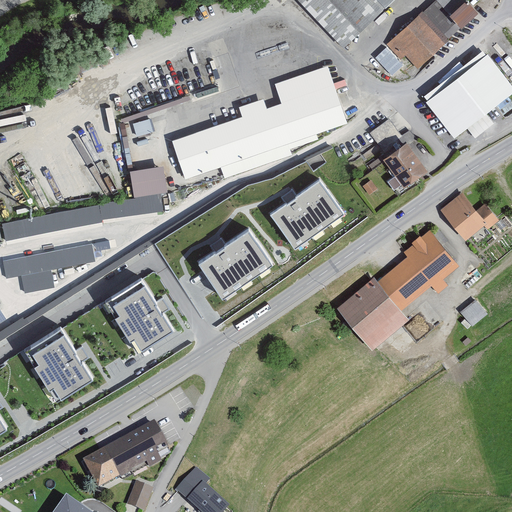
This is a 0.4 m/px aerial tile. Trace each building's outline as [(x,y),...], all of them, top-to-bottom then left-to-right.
[(394,0),(296,0),(343,49),(394,0)] [(480,15),(465,0),(436,0),(387,46),(401,60),(406,55),(420,70),(450,42),(447,39),(461,26),(465,30),(480,15)] [(511,94),(511,87),(489,56),(428,102),(454,138),(511,94)] [(346,123),(327,67),(275,85),(282,104),(266,109),(263,100),(241,107),(245,118),(174,142),(187,179),(222,166),(226,178),(291,155),(287,144),(346,123)] [(152,116),(135,120),(139,133),(155,129),(152,116)] [(389,117),(369,131),(383,150),(402,136),(389,117)] [(429,172),(411,144),(387,160),(406,187),(429,172)] [(170,192),(165,167),(131,172),(135,198),(170,192)] [(319,170),(268,208),(295,244),(346,206),(319,170)] [(372,182),(364,188),(370,196),(378,190),(372,182)] [(480,209),(464,192),(443,211),(468,240),(485,224),(490,229),(502,218),(488,202),(480,209)] [(248,221),(197,258),(223,294),(274,257),(248,221)] [(408,255),(379,280),(401,307),(432,281),(439,289),(448,282),(443,276),(458,263),(429,228),(423,234),(421,231),(411,240),(413,242),(404,250),(408,255)] [(27,271),(98,259),(96,248),(113,246),(112,239),(24,253),(27,271)] [(379,280),(374,274),(337,304),(372,346),(408,316),(401,307),(379,280)] [(173,328),(143,279),(112,297),(142,347),(173,328)] [(487,313),(476,301),(461,313),(473,326),(487,313)] [(92,376),(62,327),(31,345),(61,395),(92,376)] [(85,461),(99,489),(161,457),(158,451),(168,446),(157,424),(85,461)] [(195,466),(175,490),(200,511),(225,511),(231,506),(205,484),(210,478),(195,466)] [(153,490),(136,483),(127,505),(144,511),(153,490)] [(99,511),(68,486),(47,511),(99,511)]
